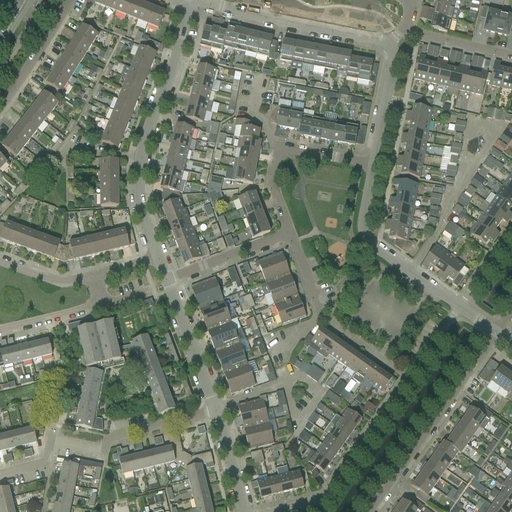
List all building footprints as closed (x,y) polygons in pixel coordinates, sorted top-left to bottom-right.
[(105,8),(108,0),(95,0),(95,4),(105,8)] [(116,12),(120,0),(108,0),(105,8),(116,12)] [(126,16),(132,0),(120,0),(116,12),(126,16)] [(137,21),(144,4),(133,0),(132,0),(126,16),(137,21)] [(454,9),(456,0),(436,0),(437,1),(436,5),(454,9)] [(147,25),(154,8),(144,4),(137,21),(147,25)] [(451,21),(454,9),(436,5),(435,9),(433,10),(422,8),(421,14),(451,21)] [(501,15),(488,12),(489,8),(483,7),(480,19),(486,20),(483,31),(496,34),(501,15)] [(154,8),(147,25),(158,29),(165,12),(154,8)] [(448,33),(451,21),(421,14),(419,19),(431,22),(432,24),(430,29),(448,33)] [(511,17),(501,15),(496,34),(508,37),(511,26),(511,17)] [(83,26),(77,36),(92,45),(98,35),(83,26)] [(211,49),(216,29),(204,26),(200,46),(211,49)] [(222,51),(228,27),(227,32),(216,29),(211,49),(222,51)] [(234,50),(239,30),(228,27),(222,51),(223,47),(234,50)] [(245,52),(250,33),(239,30),(234,50),(245,52)] [(256,55),(261,35),(250,33),(245,52),(256,55)] [(273,61),(275,54),(274,54),(277,43),(272,42),(273,38),(261,35),(256,55),(268,58),(269,60),(273,61)] [(71,45),(86,55),(92,45),(77,36),(71,45)] [(291,63),(295,43),(283,41),(280,61),(291,63)] [(295,43),(291,63),(302,65),(306,45),(295,43)] [(86,55),(71,45),(64,55),(80,64),(86,55)] [(317,47),(306,45),(302,65),(313,67),(314,67),(317,47)] [(428,46),(426,56),(437,57),(438,47),(428,46)] [(140,47),(135,58),(152,65),(156,54),(140,47)] [(323,76),(325,69),(328,49),(317,47),(314,67),(313,67),(312,74),(323,76)] [(328,49),(325,69),(336,71),(340,51),(328,49)] [(351,54),(340,51),(336,71),(347,73),(351,54)] [(196,58),(205,60),(206,53),(198,52),(196,58)] [(357,80),(361,60),(350,58),(351,54),(347,73),(346,78),(357,80)] [(58,64),(74,74),(80,64),(64,55),(58,64)] [(414,80),(426,82),(430,64),(424,62),(425,57),(420,56),(414,80)] [(131,69),(148,76),(152,65),(135,58),(131,69)] [(373,62),(361,60),(357,80),(371,83),(372,84),(375,85),(378,67),(372,66),(373,62)] [(436,65),(430,64),(426,82),(437,85),(443,61),(438,60),(436,65)] [(447,63),(443,61),(437,85),(448,88),(452,69),(446,68),(447,63)] [(489,86),(501,88),(505,70),(499,68),(500,63),(495,62),(489,86)] [(52,74),(68,84),(74,74),(58,64),(52,74)] [(196,77),(213,81),(216,70),(199,66),(196,77)] [(459,71),(452,69),(448,88),(459,91),(465,67),(460,66),(459,71)] [(470,68),(465,67),(459,91),(470,93),(474,75),(468,73),(470,68)] [(127,79),(143,86),(148,76),(131,69),(127,79)] [(511,69),(511,71),(505,70),(501,88),(511,91),(511,90),(511,69)] [(481,76),(474,75),(470,93),(482,96),(487,72),(482,71),(481,76)] [(68,84),(52,74),(46,84),(61,94),(68,84)] [(213,81),(196,77),(193,87),(211,91),(213,81)] [(122,90),(139,97),(143,86),(127,79),(122,90)] [(274,93),(276,81),(269,79),(267,92),(274,93)] [(211,91),(193,87),(191,98),(208,102),(211,91)] [(118,100),(135,107),(139,97),(122,90),(118,100)] [(37,102),(51,113),(59,104),(44,92),(37,102)] [(347,95),(347,97),(343,96),(341,95),(340,101),(339,103),(344,104),(344,105),(350,106),(350,104),(351,98),(352,96),(347,95)] [(208,102),(191,98),(188,108),(206,112),(211,113),(213,104),(208,103),(208,102)] [(114,111),(131,118),(135,107),(118,100),(114,111)] [(288,108),(289,102),(279,100),(277,105),(288,108)] [(30,111),(44,122),(51,113),(37,102),(30,111)] [(368,117),(371,104),(364,103),(361,115),(368,117)] [(288,129),(291,109),(272,106),(269,121),(270,123),(277,124),(276,127),(288,129)] [(406,117),(430,122),(432,110),(414,106),(412,113),(407,112),(406,117)] [(206,112),(188,108),(185,119),(203,123),(205,113),(211,114),(211,113),(206,112)] [(291,109),(288,129),(299,131),(298,136),(303,111),(291,109)] [(493,120),(495,111),(488,109),(488,110),(484,109),(482,116),(486,117),(486,119),(493,120)] [(44,122),(30,111),(23,120),(37,131),(44,122)] [(110,122),(126,128),(131,118),(114,111),(110,122)] [(303,111),(298,136),(309,138),(313,118),(302,116),(303,111)] [(495,111),(493,120),(500,122),(500,121),(504,122),(506,115),(502,114),(502,112),(495,111)] [(409,129),(428,133),(430,122),(406,117),(405,122),(410,123),(409,129)] [(313,118),(309,138),(321,140),(324,120),(313,118)] [(16,129),(30,140),(37,131),(23,120),(16,129)] [(261,142),(258,141),(260,131),(251,129),(253,123),(236,120),(235,127),(242,128),(240,138),(261,142)] [(324,120),(321,140),(332,142),(335,122),(324,120)] [(454,132),(464,133),(465,122),(455,121),(454,132)] [(105,132),(122,139),(126,128),(110,122),(105,132)] [(207,128),(218,131),(219,124),(208,122),(207,128)] [(335,122),(332,142),(343,144),(347,124),(335,122)] [(343,144),(355,146),(355,143),(363,145),(366,128),(362,127),(360,128),(359,132),(357,131),(358,127),(347,124),(343,144)] [(174,136),(191,140),(194,129),(176,125),(174,136)] [(218,131),(207,128),(205,134),(216,137),(218,131)] [(9,138),(23,149),(30,140),(16,129),(9,138)] [(402,140),(426,144),(428,133),(409,129),(408,136),(403,135),(402,140)] [(122,139),(105,132),(101,143),(118,149),(122,139)] [(226,136),(220,135),(218,140),(217,145),(223,146),(226,136)] [(171,146),(188,150),(191,140),(174,136),(171,146)] [(23,149),(9,138),(2,147),(16,158),(23,149)] [(237,149),(259,153),(261,142),(240,138),(240,139),(239,138),(237,149)] [(55,145),(60,148),(63,143),(59,140),(55,145)] [(405,152),(424,155),(426,144),(402,140),(401,144),(406,145),(405,152)] [(37,159),(44,150),(34,142),(27,150),(37,159)] [(60,148),(55,145),(51,150),(55,153),(60,148)] [(168,157),(186,161),(188,150),(171,146),(168,157)] [(239,160),(257,163),(259,153),(237,149),(241,150),(239,160)] [(398,162),(422,166),(424,155),(405,152),(404,158),(399,157),(398,162)] [(166,167),(183,171),(186,161),(168,157),(166,167)] [(41,163),(46,166),(49,161),(45,158),(41,163)] [(233,170),(255,174),(257,163),(239,160),(239,161),(235,160),(233,170)] [(100,172),(118,172),(118,161),(100,161),(100,172)] [(420,178),(422,166),(398,162),(397,167),(402,168),(401,175),(420,178)] [(46,166),(41,163),(37,168),(41,171),(46,166)] [(163,177),(181,182),(183,171),(166,167),(163,177)] [(38,172),(34,169),(29,175),(33,178),(38,172)] [(255,174),(233,170),(231,181),(253,185),(255,174)] [(484,180),(487,175),(481,171),(478,175),(484,180)] [(118,172),(100,172),(100,184),(118,184),(118,172)] [(185,183),(180,182),(181,182),(163,177),(160,188),(163,189),(162,196),(162,197),(180,196),(179,193),(182,194),(185,183)] [(209,183),(222,186),(223,179),(210,177),(209,183)] [(511,179),(509,178),(503,187),(511,193),(511,179)] [(399,187),(397,193),(416,197),(418,185),(394,180),(393,186),(399,187)] [(222,186),(209,183),(207,192),(220,192),(222,186)] [(18,189),(21,192),(26,188),(22,184),(18,189)] [(118,184),(100,184),(100,195),(118,195),(118,184)] [(511,193),(503,187),(496,196),(511,207),(511,206),(511,193)] [(21,192),(18,189),(13,193),(17,197),(21,192)] [(471,198),(474,194),(468,190),(465,194),(471,198)] [(220,192),(207,192),(213,209),(225,204),(220,192)] [(242,210),(259,203),(255,193),(238,199),(242,210)] [(390,203),(414,208),(416,197),(397,193),(396,200),(391,199),(390,203)] [(118,195),(100,195),(100,207),(118,207),(118,195)] [(183,210),(179,200),(181,199),(180,196),(162,197),(165,205),(162,206),(166,216),(183,210)] [(511,215),(508,212),(511,207),(496,196),(490,205),(510,220),(511,216),(511,215)] [(259,203),(242,210),(246,219),(262,213),(259,203)] [(412,219),(414,208),(390,203),(389,208),(394,209),(393,216),(412,219)] [(507,224),(510,220),(490,205),(483,215),(499,226),(502,220),(507,224)] [(460,213),(464,215),(466,214),(462,211),(462,210),(456,206),(454,208),(460,213)] [(452,212),(458,217),(460,213),(454,208),(452,212)] [(183,210),(166,216),(170,226),(189,219),(185,209),(183,210)] [(266,222),(262,213),(246,219),(249,229),(266,222)] [(495,231),(499,226),(483,215),(476,224),(496,238),(499,234),(495,231)] [(410,230),(412,219),(393,216),(392,222),(387,221),(386,226),(410,230)] [(170,226),(174,236),(192,229),(189,219),(170,226)] [(266,222),(249,229),(253,239),(270,233),(266,222)] [(0,239),(11,244),(17,227),(6,223),(5,225),(0,223),(0,239)] [(455,240),(461,231),(450,223),(444,232),(455,240)] [(494,242),(496,238),(476,224),(470,234),(485,245),(489,239),(494,242)] [(389,238),(396,240),(394,246),(406,254),(412,246),(414,244),(411,243),(411,242),(408,242),(410,230),(386,226),(385,231),(390,232),(389,238)] [(17,227),(11,244),(21,248),(28,231),(17,227)] [(174,236),(173,236),(177,245),(196,238),(192,229),(174,236)] [(125,230),(114,233),(118,250),(129,247),(135,245),(132,231),(126,232),(125,230)] [(28,231),(21,248),(32,252),(38,235),(28,231)] [(461,231),(455,240),(457,237),(460,239),(464,233),(461,231)] [(118,250),(114,233),(103,235),(107,253),(118,250)] [(38,235),(32,252),(43,256),(49,239),(38,235)] [(107,253),(103,235),(92,238),(96,255),(107,253)] [(228,249),(234,246),(230,236),(224,238),(228,249)] [(96,255),(92,238),(80,241),(85,258),(96,255)] [(196,238),(177,245),(181,255),(197,249),(206,245),(205,245),(204,242),(198,244),(196,238)] [(60,243),(49,239),(43,256),(54,260),(54,259),(63,263),(64,247),(59,245),(60,243)] [(220,252),(226,249),(222,239),(216,241),(220,252)] [(70,246),(64,247),(63,263),(73,260),(73,261),(85,258),(80,241),(69,243),(70,246)] [(184,265),(203,258),(210,256),(206,245),(197,249),(181,255),(184,265)] [(429,265),(435,269),(446,253),(436,246),(422,266),(426,269),(429,265)] [(262,273),(286,264),(282,253),(258,262),(262,273)] [(437,277),(441,280),(455,260),(446,253),(435,269),(440,272),(437,277)] [(464,267),(455,260),(441,280),(445,282),(448,278),(453,282),(452,284),(457,288),(464,278),(459,274),(464,267)] [(246,279),(248,278),(243,264),(236,267),(242,281),(246,279)] [(266,284),(290,275),(286,264),(262,273),(266,284)] [(235,283),(235,284),(240,282),(234,268),(227,271),(232,284),(235,283)] [(270,294),(294,285),(290,275),(266,284),(270,294)] [(195,298),(219,290),(215,279),(191,287),(195,298)] [(294,285),(270,294),(274,305),(298,296),(294,285)] [(219,290),(195,298),(199,309),(223,300),(219,290)] [(298,296),(274,305),(278,316),(302,307),(298,296)] [(142,311),(154,306),(151,299),(140,304),(142,311)] [(223,300),(199,309),(203,320),(227,311),(223,300)] [(242,312),(247,310),(251,308),(249,303),(244,304),(240,306),(242,312)] [(302,307),(278,316),(282,327),(306,318),(302,307)] [(227,311),(203,320),(207,330),(231,321),(237,319),(236,316),(230,318),(227,311)] [(132,348),(131,345),(118,349),(113,331),(114,322),(113,321),(87,328),(85,321),(67,326),(69,333),(78,331),(87,369),(88,368),(88,370),(87,370),(79,410),(70,409),(70,414),(67,413),(64,424),(103,432),(102,420),(96,419),(106,370),(125,365),(123,359),(120,360),(118,351),(132,348)] [(211,341),(235,332),(231,321),(207,330),(211,341)] [(313,339),(308,336),(301,345),(307,349),(308,347),(317,354),(330,335),(321,328),(313,339)] [(215,352),(239,343),(235,332),(211,341),(215,352)] [(168,347),(172,345),(168,335),(164,336),(168,347)] [(326,360),(339,341),(330,335),(317,354),(326,360)] [(133,351),(150,345),(147,336),(133,342),(130,343),(131,345),(132,348),(133,351)] [(38,343),(42,358),(52,355),(48,340),(38,343)] [(254,349),(263,346),(261,340),(252,343),(254,349)] [(338,361),(348,347),(339,341),(326,360),(329,355),(338,361)] [(28,345),(32,360),(42,358),(38,343),(28,345)] [(219,363),(243,354),(239,343),(215,352),(219,363)] [(18,348),(22,363),(32,360),(28,345),(18,348)] [(136,359),(153,353),(150,345),(133,351),(136,359)] [(263,346),(254,349),(255,350),(258,348),(261,357),(266,354),(263,346)] [(22,363),(18,348),(12,349),(11,347),(9,348),(13,365),(22,363)] [(347,368),(357,353),(348,347),(338,361),(347,368)] [(0,352),(4,367),(13,365),(9,348),(4,349),(5,351),(0,352)] [(157,361),(153,353),(136,359),(140,367),(157,361)] [(355,374),(365,360),(357,353),(347,368),(355,374)] [(223,373),(247,364),(243,354),(219,363),(223,373)] [(364,380),(374,366),(365,360),(355,374),(364,380)] [(157,361),(140,367),(142,375),(159,368),(157,361)] [(227,384),(251,375),(247,364),(223,373),(227,384)] [(312,379),(319,370),(313,366),(306,375),(312,379)] [(373,386),(383,372),(374,366),(364,380),(373,386)] [(501,367),(495,375),(490,371),(483,381),(489,385),(491,382),(500,389),(511,372),(507,368),(505,371),(501,367)] [(61,401),(68,369),(64,368),(57,400),(61,401)] [(145,382),(162,376),(159,368),(142,375),(145,382)] [(319,370),(312,379),(317,383),(324,374),(319,370)] [(383,372),(373,386),(382,393),(392,379),(383,372)] [(511,372),(500,389),(508,395),(506,398),(511,401),(511,400),(511,372)] [(251,375),(227,384),(231,395),(256,386),(251,375)] [(331,390),(338,379),(333,375),(325,386),(331,390)] [(149,391),(166,384),(162,376),(145,382),(149,391)] [(339,396),(346,386),(339,381),(332,391),(339,396)] [(166,384),(149,391),(152,399),(169,393),(166,384)] [(346,386),(339,396),(348,402),(352,397),(343,391),(347,386),(346,386)] [(279,407),(282,407),(286,406),(283,391),(276,393),(279,407)] [(340,400),(328,392),(324,399),(335,407),(340,400)] [(174,400),(172,394),(170,395),(169,393),(152,399),(155,408),(174,400)] [(241,417),(266,411),(264,403),(267,402),(265,396),(259,398),(259,400),(238,405),(241,417)] [(175,402),(174,400),(155,408),(158,416),(175,410),(173,403),(175,402)] [(356,411),(359,406),(354,402),(350,407),(356,411)] [(320,404),(315,411),(321,416),(326,409),(320,404)] [(359,406),(356,411),(364,416),(367,411),(359,406)] [(479,428),(483,431),(490,421),(489,421),(492,416),(482,408),(479,413),(469,407),(465,412),(468,413),(465,417),(479,428)] [(341,419),(355,429),(362,420),(347,410),(341,419)] [(243,428),(268,422),(266,411),(241,417),(243,428)] [(318,417),(314,413),(310,418),(315,421),(318,417)] [(355,429),(341,419),(336,416),(330,424),(349,438),(355,429)] [(459,420),(456,425),(473,437),(479,428),(465,417),(462,422),(459,420)] [(246,439),(271,433),(268,422),(243,428),(246,439)] [(349,438),(330,424),(324,433),(343,446),(349,438)] [(455,431),(451,437),(466,447),(473,437),(456,425),(453,429),(455,431)] [(33,428),(23,431),(26,446),(37,443),(33,428)] [(26,446),(23,431),(12,433),(16,449),(26,446)] [(311,438),(303,432),(298,439),(307,445),(311,438)] [(16,449),(12,433),(2,436),(6,451),(16,449)] [(168,436),(171,447),(175,463),(180,466),(187,455),(182,452),(178,433),(168,436)] [(271,433),(246,439),(249,451),(274,444),(271,433)] [(328,437),(324,442),(321,440),(319,443),(336,455),(343,446),(324,433),(323,433),(328,437)] [(447,438),(444,442),(460,454),(466,447),(451,437),(449,439),(447,438)] [(488,447),(492,450),(497,444),(493,441),(488,447)] [(438,445),(435,450),(452,462),(458,453),(460,455),(460,454),(444,442),(441,447),(438,445)] [(336,455),(319,443),(316,447),(319,449),(316,454),(330,464),(336,455)] [(271,447),(272,453),(274,460),(279,459),(277,452),(284,450),(283,444),(271,447)] [(164,465),(175,463),(171,447),(160,450),(164,465)] [(492,450),(488,447),(483,455),(487,457),(492,450)] [(150,453),(153,468),(164,465),(160,450),(150,453)] [(434,456),(431,460),(446,470),(452,462),(435,450),(432,454),(434,456)] [(251,459),(263,457),(261,451),(250,454),(251,459)] [(309,464),(310,463),(324,473),(330,464),(316,454),(312,452),(306,461),(309,464)] [(153,468),(150,453),(139,455),(143,470),(153,468)] [(213,463),(210,453),(192,458),(187,455),(180,466),(186,470),(186,469),(201,466),(206,465),(205,465),(213,463)] [(129,458),(133,473),(143,470),(139,455),(129,458)] [(263,457),(251,459),(253,465),(264,462),(263,457)] [(133,473),(129,458),(119,460),(123,475),(133,473)] [(476,466),(479,468),(484,461),(480,459),(476,466)] [(446,470),(431,460),(428,464),(426,463),(423,467),(439,479),(446,470)] [(80,461),(79,466),(92,469),(93,463),(80,461)] [(61,474),(81,478),(83,469),(78,468),(79,466),(63,463),(61,474)] [(305,469),(305,470),(306,470),(307,473),(308,473),(313,480),(319,475),(314,470),(308,465),(305,469)] [(186,469),(186,470),(189,480),(204,476),(201,466),(186,469)] [(293,491),(289,474),(288,474),(287,467),(277,470),(282,493),(293,491)] [(439,479),(423,467),(420,472),(423,474),(420,479),(433,488),(439,479)] [(282,493),(277,470),(276,470),(278,477),(268,479),(272,496),(282,493)] [(289,474),(293,491),(304,488),(302,482),(309,481),(307,473),(306,470),(305,470),(289,474)] [(478,475),(471,470),(468,474),(475,478),(478,475)] [(59,484),(74,487),(76,477),(81,478),(61,474),(59,484)] [(204,476),(189,480),(191,490),(206,486),(204,476)] [(503,487),(511,493),(511,480),(509,478),(505,484),(498,479),(496,482),(503,487)] [(272,496),(268,479),(257,482),(258,488),(261,499),(272,496)] [(430,499),(427,497),(433,488),(420,479),(417,482),(414,480),(410,485),(420,492),(416,497),(426,504),(430,499)] [(74,487),(59,484),(57,494),(72,497),(74,487)] [(206,486),(191,490),(194,500),(209,496),(206,486)] [(457,492),(461,494),(465,488),(462,486),(457,492)] [(492,493),(511,507),(511,493),(503,487),(502,488),(504,489),(501,494),(494,489),(492,493)] [(0,501),(11,498),(9,488),(0,489),(0,501)] [(461,494),(457,492),(452,499),(456,502),(461,494)] [(492,506),(499,511),(511,511),(511,507),(492,493),(489,496),(496,501),(492,506)] [(55,504),(70,507),(72,497),(57,494),(55,504)] [(162,495),(155,497),(157,504),(164,502),(162,495)] [(196,510),(211,506),(209,496),(194,500),(196,510)] [(11,498),(0,501),(0,511),(14,509),(11,498)] [(414,500),(410,506),(403,500),(399,505),(397,503),(394,508),(399,511),(416,511),(417,511),(418,511),(420,511),(424,508),(414,500)] [(499,511),(492,506),(485,502),(482,507),(479,511),(481,511),(499,511)]
